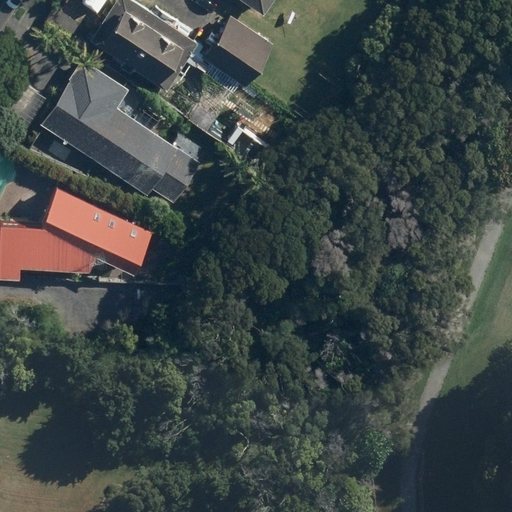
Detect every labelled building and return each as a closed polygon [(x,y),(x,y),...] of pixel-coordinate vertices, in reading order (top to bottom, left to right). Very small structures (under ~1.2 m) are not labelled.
[(189,53),(197,40),(137,0),(109,0),(87,34),(157,80),(179,47),(189,53)] [(273,40),(227,11),(199,54),(245,84),(273,40)] [(150,183),(172,198),(199,159),(116,103),(128,86),(81,54),(37,118),(145,191),(150,183)] [(25,127),(44,95),(22,82),(3,114),(25,127)] [(148,226),(50,182),(38,222),(0,219),(0,273),(14,274),(14,262),(85,264),(90,251),(129,269),(148,226)]
